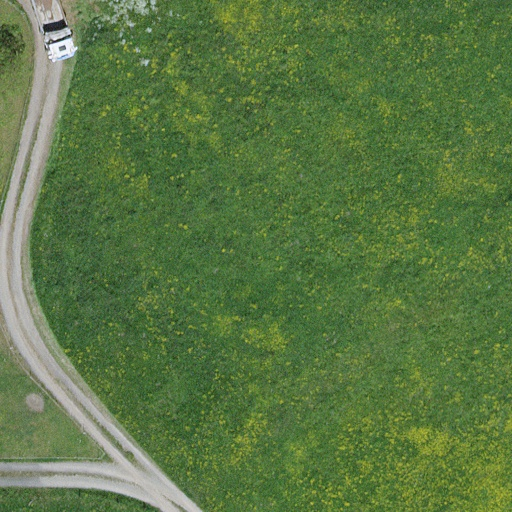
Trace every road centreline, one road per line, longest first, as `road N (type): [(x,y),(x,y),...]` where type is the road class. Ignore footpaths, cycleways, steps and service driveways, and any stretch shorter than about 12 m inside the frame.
road 1 (track): [(167,495),(32,361),(11,314),(20,213),(62,42),(50,0)]
road 2 (track): [(167,495),(113,476),(0,471)]
